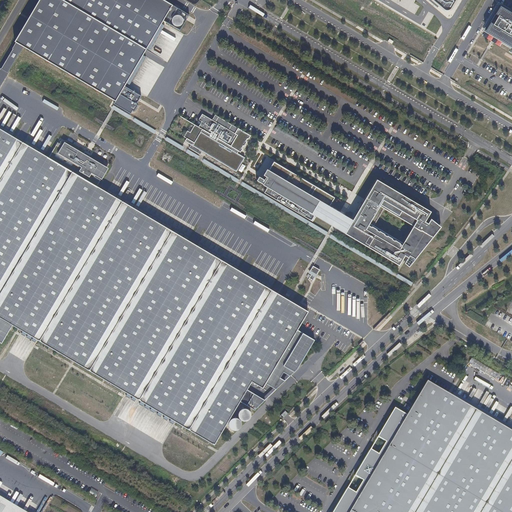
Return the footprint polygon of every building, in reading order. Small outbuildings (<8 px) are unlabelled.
[(166,0),(39,0),(16,39),(139,110),(193,16),(166,0)] [(413,3),(413,0),(403,0),(400,7),(416,14),(419,6),(413,3)] [(433,0),(444,9),(448,10),(451,8),(456,0),(433,0)] [(511,13),(500,6),(485,29),(511,45),(511,13)] [(113,106),(111,109),(154,134),(156,131),(113,106)] [(201,151),(236,172),(244,158),(237,153),(238,151),(240,152),(242,149),(241,148),(242,146),(243,146),(246,142),(245,141),(246,139),(248,139),(250,136),(237,128),(234,133),(228,130),(231,125),(217,117),(214,122),(211,120),(201,114),(198,120),(201,122),(198,127),(194,125),(189,132),(187,131),(183,137),(186,138),(184,141),(190,145),(188,148),(199,155),(201,151)] [(237,128),(231,125),(228,130),(234,133),(237,128)] [(283,372),(289,376),(297,369),(314,339),(297,329),(307,312),(96,187),(100,181),(94,177),(95,176),(101,179),(108,168),(64,143),(62,146),(57,143),(48,159),(0,130),(0,343),(1,344),(12,325),(214,444),(239,401),(254,410),(265,400),(246,390),(251,382),(262,388),(265,383),(276,389),(285,380),(280,377),(283,372)] [(74,142),(78,136),(71,133),(68,139),(74,142)] [(166,138),(164,140),(410,284),(411,282),(166,138)] [(334,197),(273,161),(267,172),(267,173),(263,179),(258,176),(256,180),(267,187),(263,193),(312,221),(316,216),(321,219),(328,206),(334,197)] [(404,263),(408,266),(413,260),(413,259),(440,226),(430,218),(427,223),(424,221),(430,211),(375,179),(361,204),(358,209),(351,219),(344,233),(398,265),(404,255),(407,257),(404,263)] [(328,206),(321,219),(344,233),(351,219),(328,206)] [(309,271),(316,275),(319,269),(312,266),(309,271)] [(511,511),(511,430),(427,380),(407,414),(395,407),(377,436),(385,441),(378,453),(370,448),(354,474),(362,479),(355,492),(347,487),(331,511),(511,511)] [(501,401),(504,395),(490,387),(486,393),(501,401)] [(247,408),(244,408),(242,408),(240,410),(239,411),(238,414),(238,416),(239,418),(241,420),(243,421),(246,421),(248,420),(250,418),(251,416),(251,414),(250,411),(249,409),(247,408)] [(237,417),(235,417),(232,418),(230,419),(229,421),(228,423),(229,425),(230,427),(231,429),(234,430),(236,430),(238,429),(240,427),(241,425),(241,423),(240,421),(239,419),(237,417)] [(0,511),(14,511),(0,503),(0,511)]
